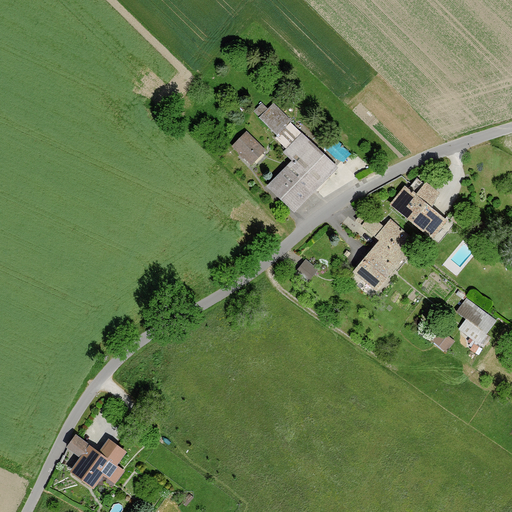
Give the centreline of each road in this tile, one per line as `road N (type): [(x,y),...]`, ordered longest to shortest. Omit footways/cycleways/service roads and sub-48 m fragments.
road 1 (unclassified): [(28,511),(84,403),(133,347),(240,283),(356,190),(511,126)]
road 2 (track): [(269,260),(280,288),(395,370)]
